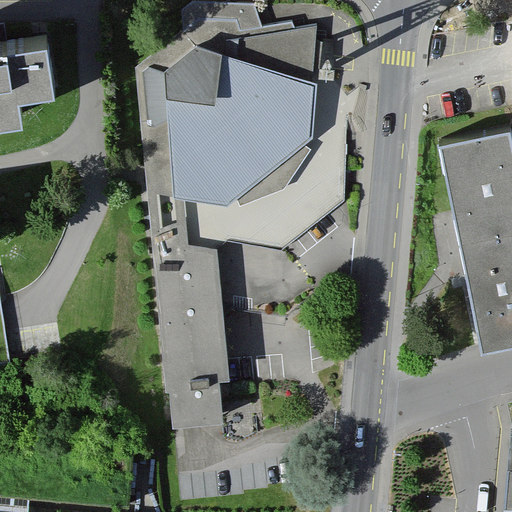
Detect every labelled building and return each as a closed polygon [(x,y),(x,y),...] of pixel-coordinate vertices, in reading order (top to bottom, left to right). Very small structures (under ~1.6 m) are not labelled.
[(216,248),(187,243),(183,195),(176,194),(165,70),(197,45),(306,82),(336,58),(292,23),(263,28),(253,7),(192,5),(179,17),(179,37),(135,72),(165,388),(169,388),(173,423),(224,419),(219,378),(228,377),(216,248)] [(0,29),(0,122),(28,119),(25,94),(59,90),(53,38),(2,44),(0,29)] [(197,45),(165,70),(176,194),(183,195),(226,202),(311,138),(315,85),(306,82),(197,45)] [(226,202),(183,195),(187,243),(216,248),(227,236),(281,244),(344,196),(346,113),(327,72),(336,58),(306,82),(315,85),(311,138),(226,202)] [(511,124),(444,138),(452,176),(476,297),(484,334),(511,328),(511,124)] [(0,423),(0,474),(127,484),(131,434),(0,423)] [(511,511),(511,424),(509,425),(500,511),(511,511)]
